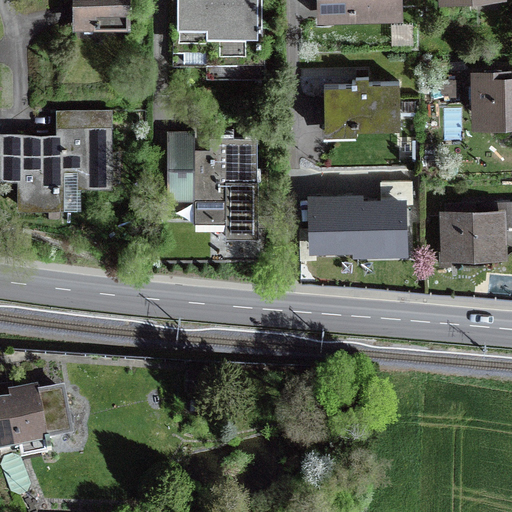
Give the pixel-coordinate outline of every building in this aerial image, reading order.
[(131,0),(76,0),(77,31),(131,31),(131,0)] [(181,0),(182,27),(213,26),(213,35),(260,35),(259,0),(181,0)] [(405,0),(320,0),(321,16),(406,15),(405,0)] [(504,75),(473,76),(474,132),(511,131),(511,80),(505,80),(504,75)] [(353,87),(325,87),(325,136),(361,137),(361,128),(414,129),(414,89),(372,89),(372,78),(353,78),(353,87)] [(56,133),(3,134),(3,181),(22,181),(23,210),(66,209),(66,187),(114,186),(113,110),(56,110),(56,133)] [(194,135),(171,134),(169,204),(228,206),(228,183),(263,184),(264,138),(209,137),(209,152),(194,151),(194,135)] [(308,246),(408,245),(407,175),(383,176),(383,187),(307,188),(308,246)] [(506,212),(444,214),(445,264),(508,262),(506,212)] [(7,381),(0,382),(0,447),(19,444),(21,456),(48,451),(45,438),(75,432),(65,382),(39,387),(38,382),(8,388),(7,381)]
